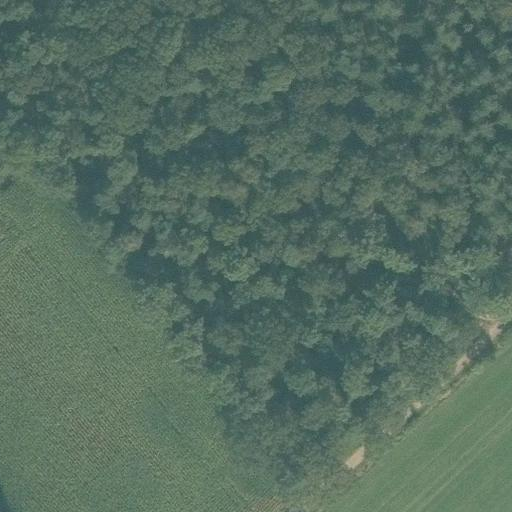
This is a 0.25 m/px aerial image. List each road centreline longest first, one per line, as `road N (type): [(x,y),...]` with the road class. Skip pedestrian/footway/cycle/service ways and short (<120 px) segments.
road 1 (track): [(210,0),(487,339)]
road 2 (track): [(511,316),(303,511)]
road 3 (track): [(262,65),(83,90),(0,88)]
